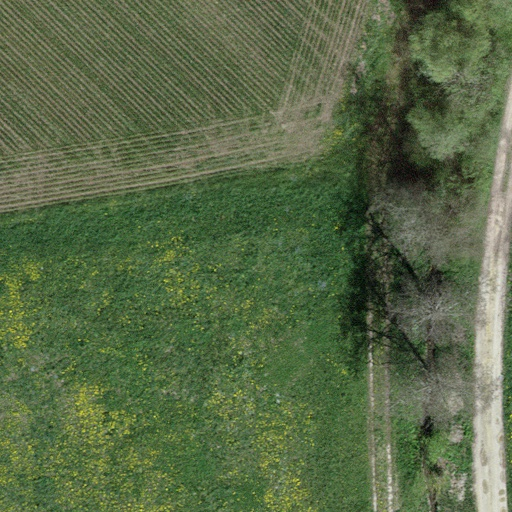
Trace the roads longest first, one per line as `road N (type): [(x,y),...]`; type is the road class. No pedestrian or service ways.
road 1 (track): [(416,0),(394,83),(379,240),(391,511)]
road 2 (track): [(492,511),(489,370),(511,172)]
